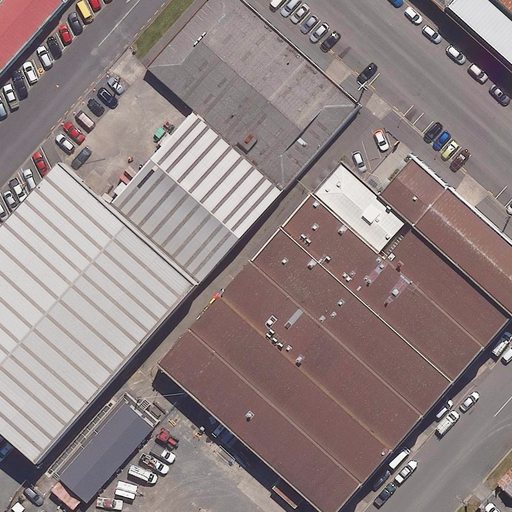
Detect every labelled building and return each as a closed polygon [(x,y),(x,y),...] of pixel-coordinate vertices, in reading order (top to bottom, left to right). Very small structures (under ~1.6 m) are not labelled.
[(0,0),(0,74),(67,0),(0,0)] [(203,109),(289,186),(368,99),(256,0),(219,0),(158,69),(203,109)] [(429,0),(442,11),(451,0),(429,0)] [(511,0),(451,0),(442,11),(511,70),(511,0)] [(115,207),(201,284),(289,186),(203,109),(115,207)] [(416,223),(511,309),(511,237),(418,154),(382,193),(416,223)] [(115,207),(63,160),(0,229),(0,432),(37,466),(201,284),(115,207)] [(411,222),(347,164),(320,194),(385,251),(411,222)] [(330,511),(331,511),(511,311),(511,309),(416,223),(386,257),(318,196),(166,364),(330,511)] [(126,389),(90,429),(104,442),(140,401),(126,389)] [(95,446),(85,437),(53,472),(64,482),(95,446)]
